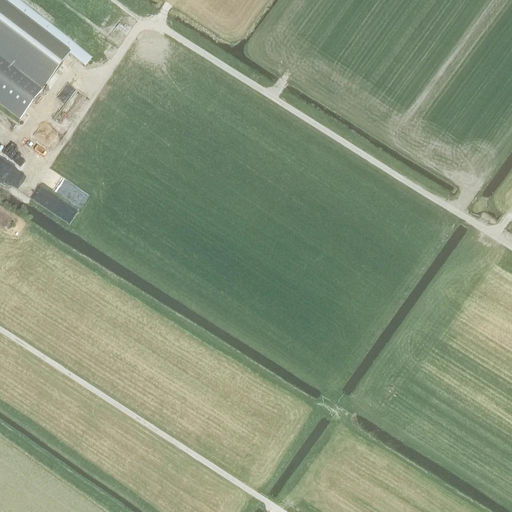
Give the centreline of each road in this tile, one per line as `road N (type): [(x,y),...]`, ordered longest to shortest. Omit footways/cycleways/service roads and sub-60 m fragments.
road 1 (track): [(511,247),(155,26),(132,34),(27,187),(0,169)]
road 2 (track): [(281,511),(0,329)]
